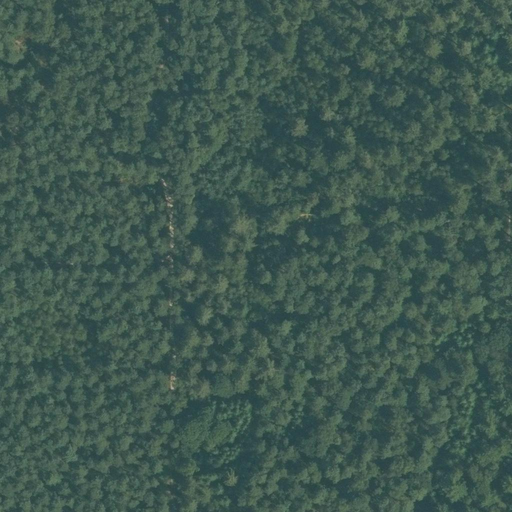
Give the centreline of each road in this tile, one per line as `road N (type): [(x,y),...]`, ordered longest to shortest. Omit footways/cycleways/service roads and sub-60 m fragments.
road 1 (track): [(0,267),(169,262),(338,226),(379,203),(437,209),(508,199),(511,138)]
road 2 (track): [(169,0),(171,47),(141,124),(166,185),(177,511)]
